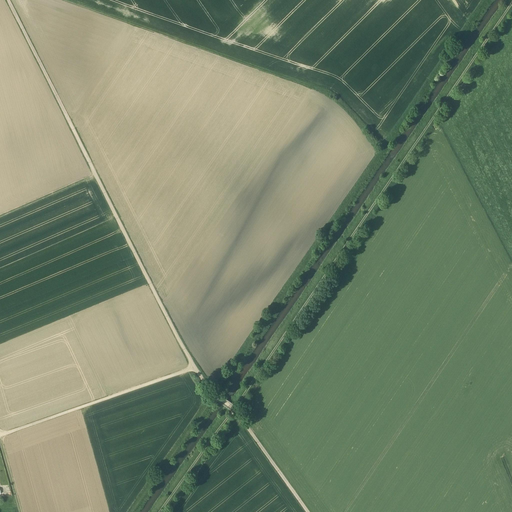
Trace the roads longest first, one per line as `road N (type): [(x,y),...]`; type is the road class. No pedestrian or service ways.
road 1 (track): [(511,4),(237,413)]
road 2 (track): [(8,0),(194,370),(237,413)]
road 3 (track): [(378,151),(328,96),(122,22)]
road 4 (track): [(194,370),(0,437)]
road 5 (track): [(237,413),(166,511)]
road 6 (track): [(237,413),(307,511)]
